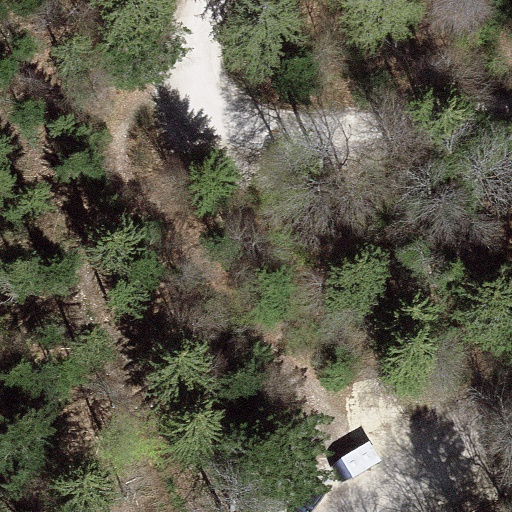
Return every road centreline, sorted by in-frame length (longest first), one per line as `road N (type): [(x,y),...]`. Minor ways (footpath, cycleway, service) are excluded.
road 1 (track): [(511,96),(258,145),(161,94),(166,18),(179,0)]
road 2 (track): [(344,511),(511,401)]
